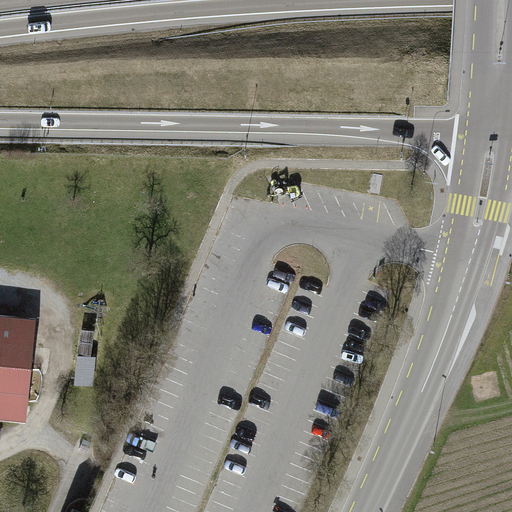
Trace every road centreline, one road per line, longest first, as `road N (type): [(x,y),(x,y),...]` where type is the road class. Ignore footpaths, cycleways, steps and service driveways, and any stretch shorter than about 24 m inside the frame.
road 1 (trunk): [(0,121),(493,138)]
road 2 (trunk): [(0,30),(398,0)]
road 3 (secondary): [(493,138),(466,264),(362,511)]
road 4 (unknown): [(0,301),(47,313),(60,335),(53,417),(41,444),(0,470)]
